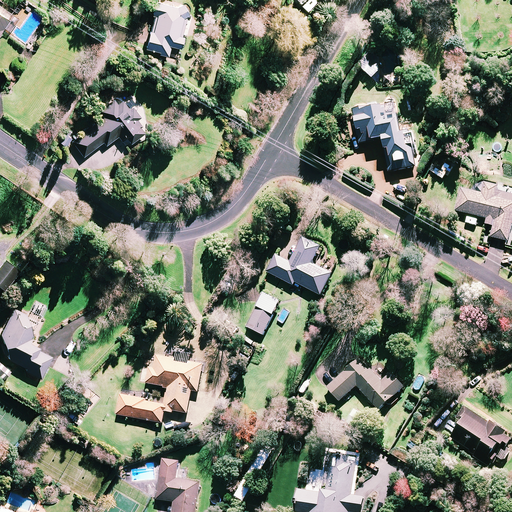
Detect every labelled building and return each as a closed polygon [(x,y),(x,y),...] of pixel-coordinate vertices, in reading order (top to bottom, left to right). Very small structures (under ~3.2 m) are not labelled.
[(184,2),(177,6),(156,1),(152,16),(155,17),(153,26),(151,26),(147,47),(160,50),(159,53),(169,55),(171,44),(180,46),(187,16),(190,14),(184,2)] [(0,32),(4,27),(8,29),(17,16),(9,10),(0,4),(0,32)] [(377,56),(371,51),(359,65),(365,70),(377,56)] [(103,116),(72,139),(84,155),(102,142),(104,145),(118,135),(122,140),(126,137),(130,144),(146,131),(138,120),(142,117),(133,106),(130,108),(123,100),(118,103),(113,95),(96,108),(103,116)] [(400,128),(394,97),(385,99),(386,103),(353,109),(359,144),(371,142),(371,139),(383,137),(389,171),(419,166),(414,140),(413,132),(403,134),(402,128),(400,128)] [(72,137),(66,133),(61,141),(67,145),(72,137)] [(498,185),(485,182),(482,193),(461,188),(456,211),(487,218),(486,224),(493,225),(491,236),(508,240),(511,224),(511,193),(497,190),(498,185)] [(321,246),(288,229),(267,271),(293,285),(295,281),(321,295),(332,273),(312,263),(321,246)] [(19,270),(5,259),(0,265),(0,286),(3,289),(19,270)] [(280,301),(264,293),(247,326),(263,335),(280,301)] [(48,349),(29,340),(39,320),(14,308),(1,335),(9,359),(26,368),(25,370),(41,378),(52,355),(47,353),(48,349)] [(163,423),(165,411),(173,413),(174,410),(188,413),(192,390),(198,391),(203,365),(187,362),(187,364),(173,361),(174,359),(154,355),(152,368),(150,367),(147,382),(159,385),(156,401),(120,394),(117,414),(163,423)] [(379,409),(387,402),(390,406),(401,396),(397,392),(404,386),(391,372),(381,381),(359,357),(327,387),(340,401),(357,385),(379,409)] [(12,371),(0,361),(0,375),(4,379),(12,371)] [(488,422),(465,405),(456,418),(461,421),(451,436),(471,450),(470,452),(489,465),(496,455),(503,460),(510,450),(505,446),(511,436),(511,434),(490,420),(488,422)] [(80,419),(69,412),(66,416),(78,423),(80,419)] [(87,441),(78,436),(75,441),(83,447),(87,441)] [(420,442),(413,438),(409,446),(416,450),(420,442)] [(347,511),(350,511),(361,511),(363,496),(352,494),(357,461),(349,460),(350,452),(342,451),(341,458),(335,457),(333,471),(310,468),(308,484),(307,490),(297,488),(293,511),(347,511)] [(178,462),(162,459),(156,500),(174,503),(172,511),(195,511),(200,482),(176,479),(178,462)] [(31,489),(25,486),(21,494),(28,497),(31,489)]
